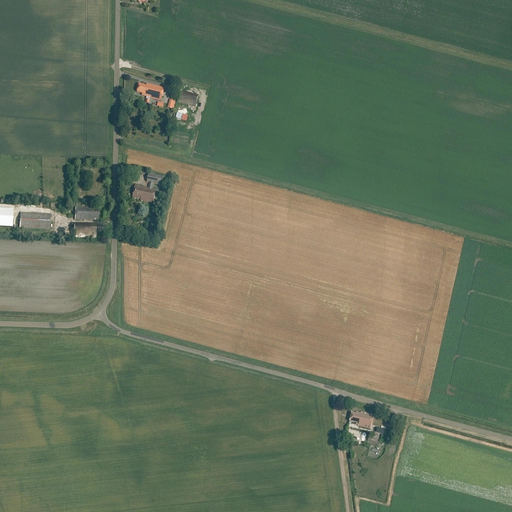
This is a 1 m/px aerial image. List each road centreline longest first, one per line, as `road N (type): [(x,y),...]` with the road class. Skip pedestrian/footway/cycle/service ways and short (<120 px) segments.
road 1 (unclassified): [(98,313),(113,278),(118,0)]
road 2 (unclassified): [(335,391),(133,335),(98,313)]
road 3 (unclassified): [(511,439),(335,391)]
road 4 (unclassified): [(335,391),(347,511)]
